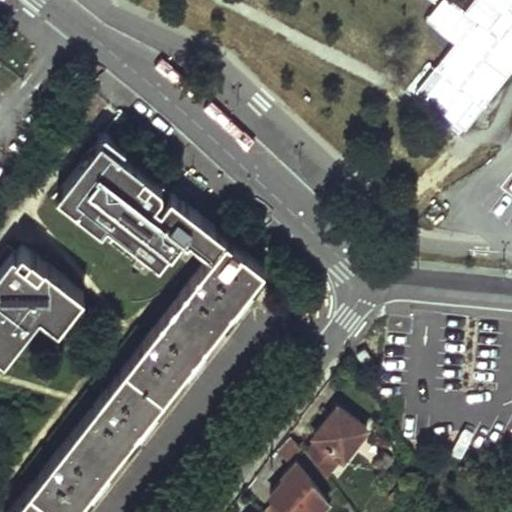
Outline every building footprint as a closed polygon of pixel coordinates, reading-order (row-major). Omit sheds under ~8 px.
[(191,212),(102,145),(53,206),(141,271),(191,212)] [(4,511),(65,511),(238,292),(263,259),(226,229),(9,507),(4,511)] [(0,269),(0,366),(2,369),(38,323),(57,338),(82,305),(14,251),(0,269)] [(353,351),(362,365),(371,359),(362,345),(353,351)] [(315,434),(305,448),(325,472),(339,453),(341,455),(365,423),(335,399),(312,431),(315,434)] [(373,460),(383,469),(393,455),(383,447),(373,460)] [(270,511),(314,511),(326,497),(293,457),(283,471),(286,474),(271,493),(280,500),(270,511)]
